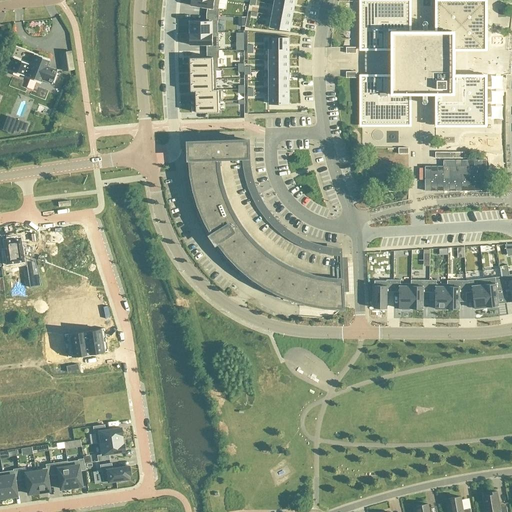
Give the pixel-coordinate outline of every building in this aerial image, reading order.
[(191,0),(190,6),(207,9),(206,15),(218,16),(219,10),(218,10),(219,0),(191,0)] [(274,0),(274,6),(294,10),(295,0),(274,0)] [(449,77),(449,64),(449,50),(486,50),(486,34),(486,1),(436,1),(436,37),(407,37),(407,4),(363,4),(363,48),(394,48),(394,79),(363,79),(363,123),(407,123),(407,91),(436,91),(436,126),(486,126),(486,95),(486,77),(449,77)] [(274,6),(272,17),(292,20),(294,10),(274,6)] [(189,22),(190,34),(218,34),(218,33),(217,33),(217,22),(218,22),(218,16),(206,15),(206,22),(189,22)] [(272,17),(270,28),(290,31),(292,20),(272,17)] [(190,34),(190,46),(206,46),(206,52),(218,51),(218,34),(190,34)] [(269,39),(269,50),(289,50),(289,39),(269,39)] [(269,50),(269,61),(289,61),(289,50),(269,50)] [(207,58),(190,59),(190,70),(218,69),(218,59),(219,59),(218,51),(206,52),(207,58)] [(70,53),(61,54),(62,63),(63,72),(73,70),(71,61),(70,53)] [(56,71),(47,68),(49,62),(50,62),(33,55),(33,56),(34,56),(29,67),(27,66),(27,65),(28,66),(28,65),(13,59),(13,60),(14,60),(9,71),(23,77),(23,76),(23,75),(26,76),(26,77),(25,77),(25,78),(41,84),(41,83),(41,81),(51,84),(51,85),(57,71),(56,71)] [(269,61),(269,72),(289,72),(289,61),(269,61)] [(218,69),(190,70),(190,81),(216,80),(215,70),(218,70),(218,69)] [(269,72),(269,83),(289,83),(289,72),(269,72)] [(216,80),(190,81),(191,92),(221,91),(221,90),(216,90),(216,80)] [(269,83),(269,93),(289,93),(289,83),(269,83)] [(221,91),(191,92),(195,92),(196,102),(221,102),(221,91)] [(269,93),(269,105),(275,105),(283,105),(289,105),(289,93),(269,93)] [(221,102),(196,102),(196,114),(219,113),(219,102),(221,102)] [(7,117),(2,131),(13,136),(19,135),(20,133),(24,135),(28,125),(7,117)] [(277,225),(270,218),(264,210),(261,206),(256,197),(252,187),(249,177),(247,167),(246,157),(247,147),(247,141),(223,142),(188,143),(189,160),(194,160),(194,165),(191,165),(192,176),(196,175),(196,181),(194,181),(193,181),(195,192),(199,191),(200,196),(197,197),(197,196),(196,197),(200,207),(203,206),(205,211),(202,212),(206,222),(210,220),(212,225),(209,226),(208,227),(213,236),(211,237),(215,244),(218,242),(218,243),(222,241),(225,245),(222,247),(228,256),(231,253),(235,257),(233,259),(232,259),(239,267),(242,264),(246,268),(244,270),(243,270),(252,277),(254,274),(258,277),(257,280),(256,280),(265,287),(268,283),(272,286),(271,288),(270,288),(270,289),(280,294),(281,290),(286,293),(285,295),(284,296),(294,300),(296,296),(301,298),(299,302),(310,305),(311,301),(316,302),(315,306),(326,307),(332,308),(339,309),(341,309),(343,309),(343,310),(341,251),(340,251),(340,252),(332,251),(322,250),(312,247),(303,243),(294,238),(285,232),(277,225)] [(3,240),(2,240),(2,241),(4,250),(4,256),(5,256),(6,265),(6,266),(7,265),(6,265),(12,264),(12,265),(18,264),(23,263),(24,263),(24,262),(24,261),(25,261),(26,260),(27,267),(35,266),(30,247),(22,248),(22,247),(22,248),(20,238),(14,239),(13,239),(9,240),(9,239),(8,239),(8,240),(3,241),(3,240)] [(507,266),(499,267),(500,269),(501,278),(503,289),(510,288),(511,298),(511,275),(509,276),(507,266)] [(39,277),(28,279),(29,289),(42,287),(39,277)] [(483,279),(486,308),(498,307),(498,304),(496,290),(503,289),(501,278),(483,279)] [(465,281),(466,293),(473,293),(474,305),(474,309),(486,308),(483,279),(465,281)] [(387,293),(393,293),(393,281),(386,281),(386,282),(374,282),(374,309),(387,309),(387,293)] [(409,309),(411,309),(412,281),(411,281),(411,284),(400,284),(400,281),(393,281),(393,293),(399,293),(399,309),(401,309),(401,311),(409,311),(409,309)] [(429,281),(412,281),(411,309),(423,310),(423,293),(429,293),(429,281)] [(447,310),(447,281),(447,285),(436,285),(436,281),(429,281),(429,293),(435,293),(435,310),(447,310)] [(466,293),(465,281),(447,281),(447,310),(459,310),(459,302),(459,293),(466,293)] [(54,332),(51,313),(40,315),(43,333),(54,332)] [(32,335),(43,333),(40,315),(29,316),(32,335)] [(9,319),(12,338),(22,337),(20,318),(9,319)] [(12,338),(9,319),(0,320),(0,332),(1,340),(12,338)] [(104,329),(84,332),(86,344),(105,341),(104,329)] [(84,332),(64,335),(66,347),(86,344),(84,332)] [(105,341),(86,344),(87,355),(89,355),(107,352),(105,341)] [(86,344),(66,347),(68,358),(86,356),(87,355),(86,344)] [(62,418),(59,399),(48,401),(51,420),(62,418)] [(40,421),(51,420),(48,401),(38,403),(40,421)] [(17,406),(20,424),(30,423),(28,404),(17,406)] [(20,424),(17,406),(6,407),(9,426),(20,424)] [(96,445),(121,441),(120,436),(122,436),(121,429),(105,431),(104,426),(92,427),(93,433),(94,433),(96,445)] [(108,455),(124,452),(123,445),(122,445),(121,441),(96,445),(98,445),(100,456),(96,456),(97,462),(109,461),(108,455)] [(85,471),(83,459),(77,460),(77,461),(67,463),(67,462),(66,462),(71,488),(74,488),(74,489),(81,488),(81,487),(81,486),(79,472),(85,471)] [(57,476),(60,490),(71,488),(66,462),(50,464),(52,476),(57,476)] [(38,493),(49,491),(47,477),(52,476),(50,464),(45,465),(45,469),(35,470),(38,493)] [(126,480),(128,480),(127,476),(130,475),(129,467),(112,470),(111,464),(99,466),(100,472),(101,472),(103,484),(120,481),(120,483),(126,482),(126,480)] [(24,468),(18,469),(20,481),(25,480),(27,495),(38,493),(35,470),(24,472),(24,468)] [(14,482),(20,481),(18,469),(12,470),(13,471),(2,473),(6,498),(16,496),(14,482)] [(489,496),(483,497),(485,511),(507,511),(506,507),(500,509),(497,492),(488,494),(489,496)] [(470,511),(470,509),(463,511),(460,497),(446,500),(448,511),(470,511)]
